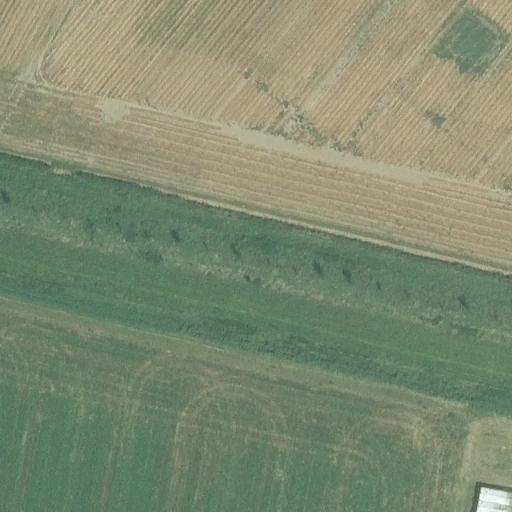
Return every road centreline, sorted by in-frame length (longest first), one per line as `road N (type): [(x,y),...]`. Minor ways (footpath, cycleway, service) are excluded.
road 1 (track): [(0,268),(511,387)]
road 2 (track): [(511,300),(53,195),(69,158)]
